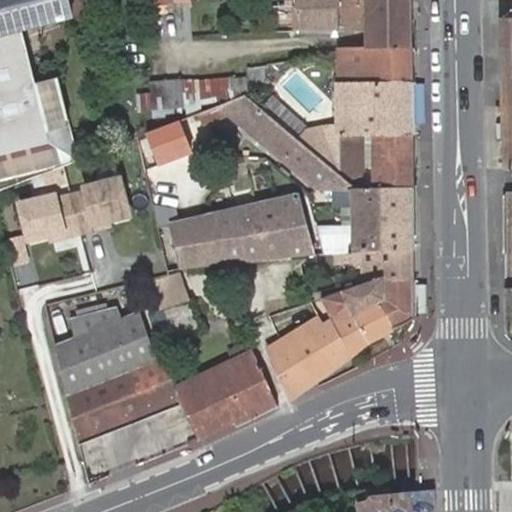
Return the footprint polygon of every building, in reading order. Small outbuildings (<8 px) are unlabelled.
[(0,0),(0,66),(28,60),(20,31),(84,13),(81,0),(0,0)] [(294,0),(285,0),(286,11),(295,11),(294,0)] [(294,0),(295,32),(339,32),(338,0),(294,0)] [(367,31),(410,29),(409,0),(338,0),(339,32),(367,31)] [(107,14),(109,37),(121,36),(123,36),(120,13),(107,14)] [(511,18),(498,19),(502,170),(506,172),(511,168),(511,18)] [(367,47),(410,47),(410,29),(367,31),(367,47)] [(339,82),(410,81),(410,47),(367,47),(338,48),(338,53),(339,82)] [(0,188),(76,160),(57,80),(34,85),(28,60),(0,66),(0,188)] [(245,79),(186,84),(188,105),(230,101),(247,95),(246,82),(245,79)] [(180,81),(151,83),(153,108),(182,106),(180,81)] [(247,95),(255,102),(263,102),(261,81),(246,82),(247,95)] [(339,135),(411,134),(410,81),(339,82),(338,126),(327,126),(328,150),(307,131),(297,141),(339,179),(339,135)] [(201,112),(204,121),(227,113),(316,196),(319,195),(354,192),(339,179),(297,141),(255,102),(247,95),(201,112)] [(147,132),(158,162),(191,151),(179,121),(147,132)] [(409,187),(411,186),(411,134),(339,135),(339,179),(354,192),(409,187)] [(55,199),(54,194),(19,203),(32,254),(66,246),(67,251),(97,243),(96,239),(132,230),(119,179),(84,187),(85,192),(55,199)] [(379,252),(413,250),(411,186),(409,187),(354,192),(358,241),(335,243),(333,224),(315,226),(324,256),(332,256),(379,252)] [(502,200),(502,255),(511,255),(511,195),(503,196),(502,200)] [(168,275),(215,266),(313,256),(296,200),(158,229),(168,275)] [(344,223),(333,224),(335,243),(358,241),(355,217),(343,218),(344,223)] [(364,286),(413,281),(413,250),(379,252),(332,256),(334,265),(362,263),(363,280),(364,286)] [(511,255),(502,255),(502,290),(511,289),(511,255)] [(157,300),(171,340),(202,328),(187,289),(184,279),(153,289),(157,300)] [(392,331),(413,320),(413,281),(364,286),(322,300),(331,318),(336,327),(378,304),(392,331)] [(511,289),(502,290),(503,330),(511,330),(511,289)] [(331,318),(322,300),(310,303),(316,313),(322,323),(331,318)] [(369,344),(392,331),(378,304),(336,327),(352,356),(369,344)] [(55,346),(67,396),(155,359),(136,309),(118,318),(115,309),(71,322),(74,338),(55,346)] [(268,348),(271,354),(322,323),(316,313),(267,346),(268,348)] [(323,377),(352,356),(336,327),(331,318),(322,323),(271,354),(291,400),(323,377)] [(67,396),(80,442),(178,397),(174,386),(164,354),(155,359),(67,396)] [(259,364),(256,355),(174,386),(194,435),(233,418),(237,426),(278,407),(259,364)] [(194,435),(198,443),(236,427),(237,426),(233,418),(194,435)]
